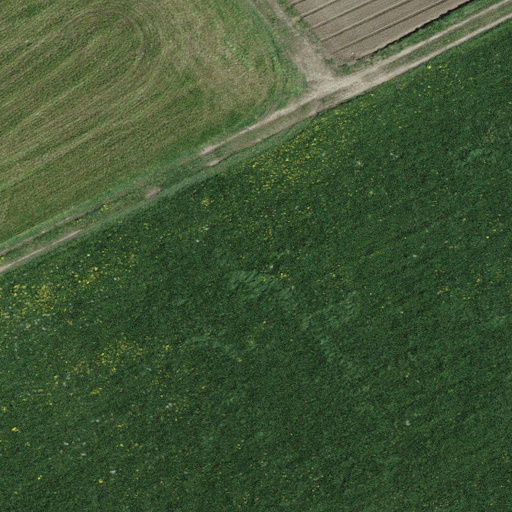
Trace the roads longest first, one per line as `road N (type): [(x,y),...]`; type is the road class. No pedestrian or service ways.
road 1 (track): [(511,7),(0,262)]
road 2 (track): [(261,0),(342,91)]
